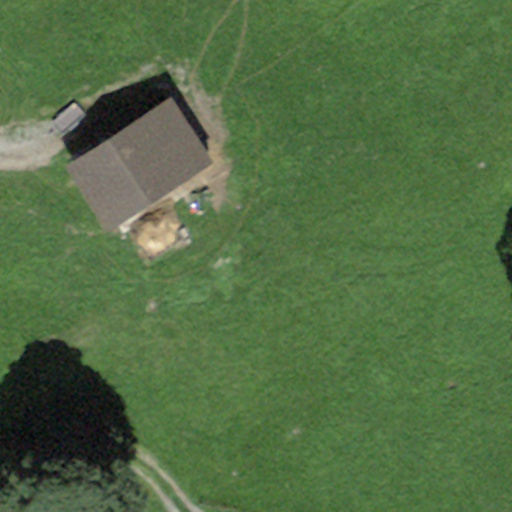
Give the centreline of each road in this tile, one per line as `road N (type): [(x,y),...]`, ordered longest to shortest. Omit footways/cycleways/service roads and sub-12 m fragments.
road 1 (track): [(0,461),(67,441),(110,443),(148,467),(189,511)]
road 2 (track): [(93,227),(37,161),(0,152)]
